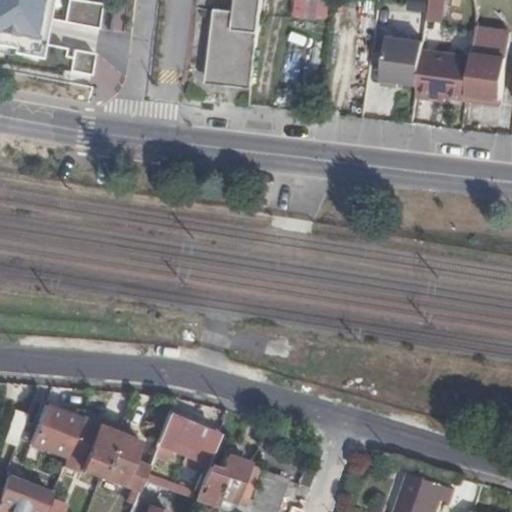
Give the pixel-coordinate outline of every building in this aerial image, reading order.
[(0,0),(0,54),(43,62),(55,0),(0,0)] [(78,0),(67,0),(65,22),(96,26),(99,3),(78,0)] [(236,0),(235,10),(233,28),(216,26),(210,79),(249,83),(255,30),(259,31),(262,0),(236,0)] [(296,0),(296,17),(332,19),(332,0),(296,0)] [(368,0),(363,0),(361,26),(373,27),(376,1),(368,0)] [(409,0),(410,10),(429,11),(429,0),(409,0)] [(431,0),(428,19),(445,23),(449,0),(431,0)] [(233,28),(235,10),(218,8),(216,26),(233,28)] [(294,49),(313,46),(310,31),(291,34),(294,49)] [(396,86),(397,80),(418,83),(423,50),(424,41),(388,36),(380,84),(396,86)] [(418,83),(416,95),(434,98),(434,94),(446,96),(466,99),(472,59),(423,50),(418,83)] [(466,99),(465,100),(481,103),(482,97),(501,100),(508,60),(473,55),(472,59),(466,99)] [(482,97),(481,103),(500,106),(501,100),(482,97)] [(66,458),(81,420),(45,406),(30,442),(66,458)] [(16,444),(26,413),(13,409),(4,440),(16,444)] [(216,436),(219,430),(170,411),(167,416),(216,436)] [(206,464),(216,436),(167,416),(155,446),(206,464)] [(66,458),(63,465),(79,471),(99,480),(117,433),(82,417),(81,420),(66,458)] [(137,442),(117,433),(99,480),(136,495),(142,482),(147,467),(130,461),(137,442)] [(194,500),(214,508),(216,500),(242,509),(256,476),(233,467),(237,457),(226,452),(218,469),(208,466),(194,500)] [(275,511),(287,480),(263,472),(248,511),(275,511)] [(44,511),(51,493),(5,475),(0,487),(0,511),(2,511),(44,511)] [(406,477),(393,511),(434,511),(438,503),(446,505),(451,492),(406,477)] [(190,511),(194,500),(191,499),(142,482),(136,495),(134,499),(168,511),(190,511)] [(168,511),(134,499),(129,511),(168,511)]
